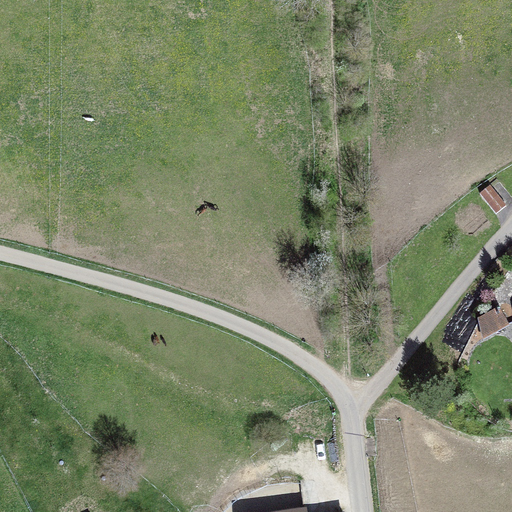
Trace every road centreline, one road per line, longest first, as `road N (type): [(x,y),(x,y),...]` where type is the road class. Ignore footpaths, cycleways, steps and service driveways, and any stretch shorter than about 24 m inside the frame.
road 1 (unclassified): [(352,405),(316,365),(270,336),(0,257)]
road 2 (residential): [(352,405),(511,227)]
